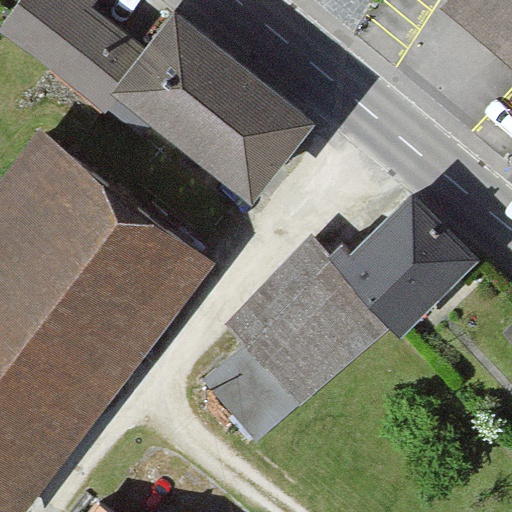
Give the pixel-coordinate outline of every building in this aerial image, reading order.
[(90,0),(18,0),(0,23),(97,100),(115,78),(144,42),(90,0)] [(511,0),(447,0),(511,57),(511,0)] [(252,189),(310,112),(171,3),(144,42),(115,78),(252,189)] [(0,511),(13,511),(208,252),(38,125),(0,175),(0,511)] [(399,324),(472,252),(409,189),(349,248),(339,239),(327,251),(392,317),(399,324)] [(256,436),(392,317),(327,251),(308,233),(225,316),(247,338),(204,376),(256,436)] [(118,511),(93,496),(83,511),(118,511)]
